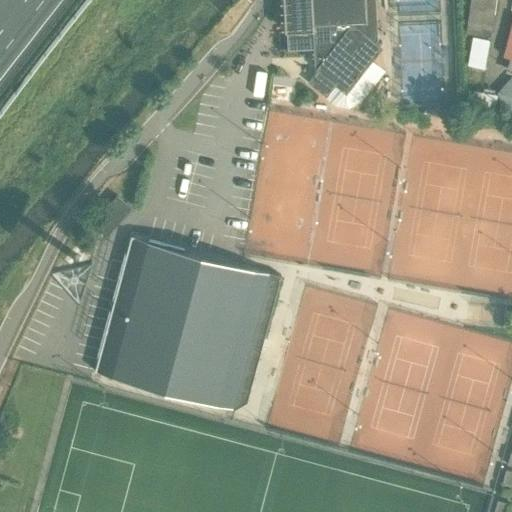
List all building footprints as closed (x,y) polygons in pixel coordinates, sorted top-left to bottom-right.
[(284,0),(286,30),(287,30),(288,49),(314,48),(314,65),(318,68),(308,81),(326,95),(336,82),(346,90),(368,62),(362,57),(374,42),(378,37),(375,0),(284,0)] [(491,36),(495,0),(471,0),(467,33),(491,36)] [(511,22),(503,56),(511,57),(511,22)] [(485,67),(490,39),(474,37),(469,64),(485,67)] [(294,101),(297,77),(273,75),(270,99),(294,101)] [(511,114),(511,75),(497,92),(504,113),(511,114)] [(444,107),(442,117),(447,123),(454,125),(457,110),(444,107)] [(107,235),(131,206),(117,194),(92,222),(107,235)] [(131,234),(95,370),(234,407),(247,400),(261,349),(264,350),(268,337),(264,336),(281,274),(131,234)] [(511,483),(511,469),(506,468),(502,481),(511,483)] [(494,511),(505,511),(508,502),(497,499),(494,511)]
